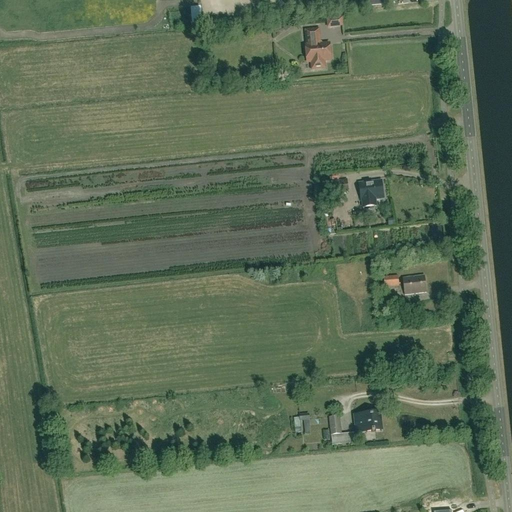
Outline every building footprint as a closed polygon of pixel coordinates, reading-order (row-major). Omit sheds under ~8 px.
[(341,19),(327,20),(328,27),(342,26),(341,19)] [(318,30),(306,31),(307,46),(305,47),(307,63),(311,62),(312,70),(325,69),(324,61),(331,60),(329,44),(322,45),(319,43),(318,30)] [(267,76),(266,65),(254,66),(255,77),(267,76)] [(332,194),(348,191),(346,179),(331,181),(332,194)] [(361,201),(383,198),(381,181),(373,183),(372,182),(359,184),(361,201)] [(384,288),(399,286),(398,276),(383,277),(384,288)] [(404,296),(426,293),(424,276),(402,279),(404,296)] [(357,433),(368,432),(381,430),(379,414),(355,416),(357,433)] [(294,419),(295,433),(299,433),(299,435),(303,435),(303,436),(311,435),(309,417),(294,419)] [(331,436),(332,442),(342,440),(341,434),(342,434),(340,417),(329,418),(331,436)]
